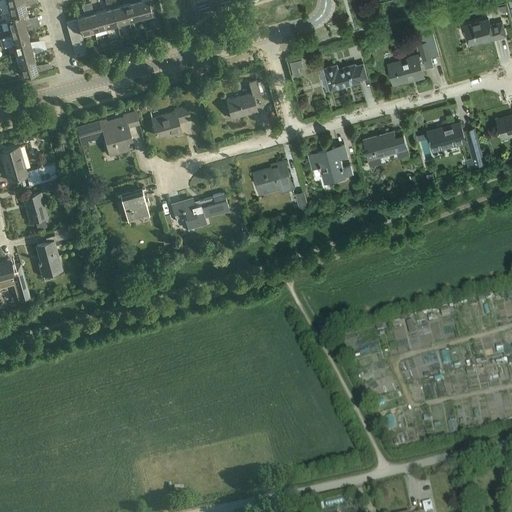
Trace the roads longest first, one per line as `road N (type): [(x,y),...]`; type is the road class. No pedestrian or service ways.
road 1 (unclassified): [(294,134),(511,75)]
road 2 (residential): [(74,88),(268,35)]
road 3 (unclassified): [(163,169),(294,134)]
